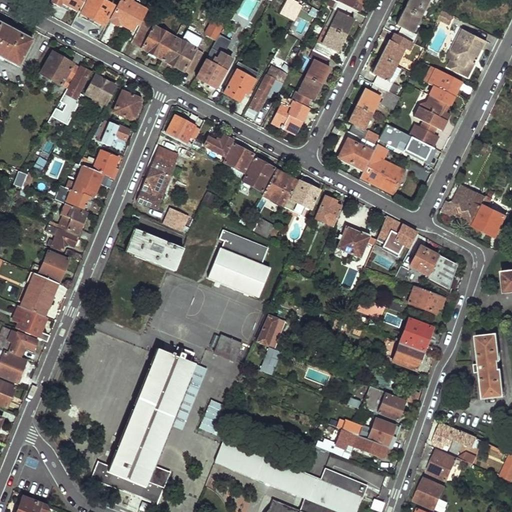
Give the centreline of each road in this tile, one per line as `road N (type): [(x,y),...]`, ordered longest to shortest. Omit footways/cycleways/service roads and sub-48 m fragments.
road 1 (residential): [(163,87),(22,430)]
road 2 (residential): [(388,511),(479,259),(419,224)]
road 3 (residential): [(419,224),(511,32)]
road 4 (residential): [(163,87),(0,0)]
road 5 (residential): [(305,161),(386,0)]
road 6 (residential): [(305,161),(163,87)]
road 7 (residential): [(419,224),(305,161)]
